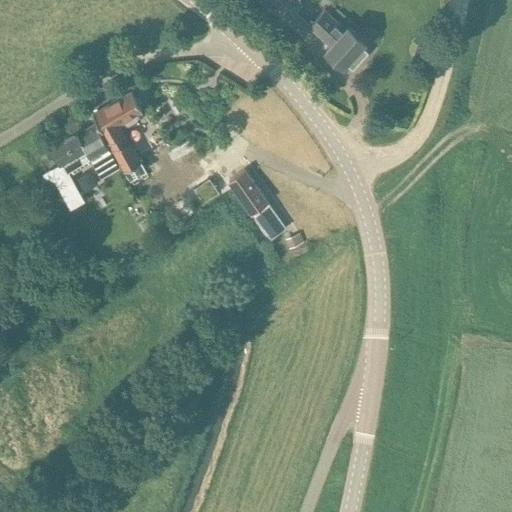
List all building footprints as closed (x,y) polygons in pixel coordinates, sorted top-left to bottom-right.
[(349,25),(345,29),(324,10),(309,26),(331,45),(325,51),(343,67),(347,63),(353,68),(368,52),(362,46),(366,43),(349,25)] [(128,124),(137,119),(138,115),(137,113),(142,110),(131,91),(93,114),(125,170),(130,178),(146,168),(120,123),(123,121),(124,124),(128,124)] [(43,176),(56,181),(70,207),(84,199),(70,173),(109,150),(95,125),(78,135),(76,131),(50,146),(61,166),(43,176)] [(244,169),(229,180),(252,213),(268,202),(244,169)] [(204,203),(219,192),(209,178),(194,189),(204,203)] [(289,250),(305,246),(302,236),(286,240),(289,250)]
